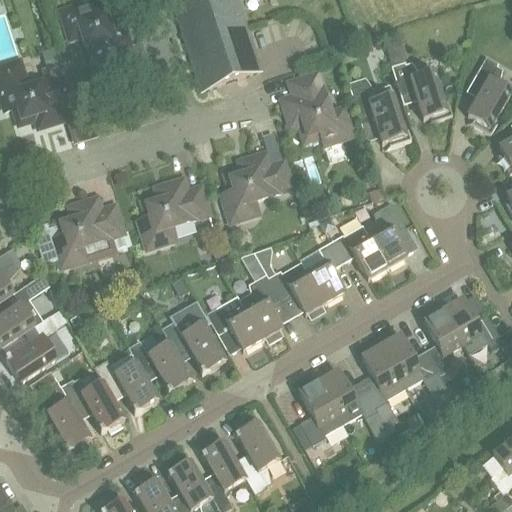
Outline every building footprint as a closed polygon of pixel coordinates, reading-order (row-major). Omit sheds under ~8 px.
[(69,13),(61,15),(64,24),(70,43),(83,39),(99,91),(128,82),(120,55),(131,52),(125,32),(122,24),(116,26),(113,27),(108,10),(117,7),(114,0),(88,0),(87,0),(89,6),(69,13)] [(171,0),(202,95),(260,75),(235,0),(171,0)] [(495,123),(511,97),(499,90),(503,74),(497,70),(498,68),(486,61),(469,91),(481,98),(467,121),(468,121),(466,125),(490,140),(499,125),(495,123)] [(0,70),(0,98),(5,114),(14,112),(19,129),(36,123),(37,126),(39,132),(47,129),(66,123),(62,109),(75,105),(67,79),(63,67),(41,74),(45,86),(28,91),(24,78),(20,65),(0,70)] [(415,100),(417,105),(423,125),(424,124),(425,129),(452,120),(447,105),(444,106),(434,76),(421,81),(412,67),(405,69),(405,67),(391,71),(402,104),(415,100)] [(352,140),(349,131),(343,112),(330,116),(317,77),(290,86),(294,100),(282,104),(291,132),(299,129),(305,145),(322,140),(324,149),(352,140)] [(374,124),(382,149),(383,149),(384,153),(411,145),(406,129),(403,130),(393,101),(377,106),(373,94),(365,96),(361,82),(348,86),(361,128),(374,124)] [(511,144),(499,152),(499,153),(495,155),(509,180),(511,178),(511,144)] [(230,227),(239,224),(258,218),(254,204),(293,192),(284,164),(271,169),(267,156),(239,165),(242,174),(225,179),(230,196),(222,199),(230,227)] [(0,183),(0,192),(10,207),(21,200),(7,179),(0,183)] [(155,192),(157,198),(158,200),(142,206),(147,222),(138,225),(147,253),(175,244),(171,231),(209,219),(201,191),(187,195),(183,183),(155,192)] [(373,206),(384,202),(381,193),(370,196),(373,206)] [(511,197),(506,201),(507,202),(503,204),(511,220),(511,197)] [(115,255),(110,242),(124,237),(115,210),(101,214),(97,202),(69,211),(72,219),(56,225),(57,229),(48,232),(47,227),(32,232),(44,268),(58,263),(61,272),(115,255)] [(377,233),(368,239),(387,273),(406,262),(393,239),(405,232),(391,207),(373,218),(377,233)] [(368,284),(387,273),(368,239),(361,229),(330,247),(343,268),(355,261),(368,284)] [(343,268),(330,247),(318,254),(324,264),(305,275),(325,309),(344,298),(331,275),(343,268)] [(213,252),(217,265),(224,263),(220,250),(213,252)] [(6,256),(0,260),(0,307),(13,298),(6,287),(18,274),(6,256)] [(322,311),(325,309),(305,275),(301,267),(282,278),(280,276),(268,282),(266,279),(280,304),(292,297),(305,320),(307,319),(310,324),(325,316),(322,311)] [(37,282),(44,294),(51,289),(47,276),(37,282)] [(131,279),(128,285),(131,295),(143,292),(138,276),(131,279)] [(239,304),(243,311),(262,345),(265,343),(268,349),(283,341),(280,335),(282,334),(269,311),(280,304),(266,279),(248,289),(251,298),(239,304)] [(34,331),(43,325),(29,304),(36,300),(28,288),(13,298),(0,307),(0,308),(7,319),(0,323),(0,353),(21,340),(34,331)] [(72,294),(63,296),(67,308),(76,306),(72,294)] [(161,333),(170,349),(171,348),(179,363),(190,356),(201,375),(200,376),(202,380),(226,366),(205,330),(210,327),(195,302),(168,317),(174,326),(161,333)] [(462,304),(443,315),(463,349),(481,338),(491,355),(504,348),(487,320),(475,327),(462,304)] [(243,356),(262,345),(243,311),(224,322),(218,311),(205,319),(218,340),(230,333),(243,356)] [(463,349),(443,315),(424,326),(437,349),(425,356),(439,381),(457,370),(453,355),(463,349)] [(49,321),(43,325),(34,331),(21,340),(28,351),(10,363),(9,362),(5,364),(21,387),(56,363),(42,342),(57,332),(49,321)] [(439,381),(425,356),(413,363),(400,340),(381,351),(400,385),(405,393),(424,383),(425,384),(437,377),(439,381)] [(128,352),(137,368),(145,382),(157,375),(168,395),(166,396),(168,399),(192,385),(179,363),(171,348),(170,349),(149,361),(140,345),(128,352)] [(405,393),(400,385),(381,351),(361,362),(374,385),(363,392),(377,417),(375,413),(387,406),(386,404),(405,393)] [(145,382),(137,368),(116,380),(107,364),(94,372),(103,388),(112,401),(123,395),(134,414),(133,415),(134,418),(158,405),(145,382)] [(91,443),(78,421),(61,391),(58,386),(51,376),(30,390),(37,401),(46,394),(57,414),(48,419),(67,453),(65,454),(67,457),(91,443)] [(338,376),(318,387),(338,421),(357,410),(365,424),(377,417),(363,392),(351,398),(338,376)] [(476,390),(484,400),(496,391),(487,381),(476,390)] [(103,388),(91,394),(79,383),(74,386),(73,384),(61,391),(78,421),(89,414),(101,433),(99,434),(101,438),(108,434),(110,437),(121,431),(119,427),(125,424),(112,401),(103,388)] [(342,429),(338,421),(318,387),(299,398),(312,421),(292,433),(304,454),(325,442),(324,440),(342,429)] [(250,463),(238,470),(246,484),(255,500),(267,493),(266,491),(272,488),(267,472),(280,465),(259,428),(235,441),(237,445),(238,444),(250,463)] [(503,499),(511,492),(511,442),(509,445),(511,446),(493,461),(500,471),(491,484),(503,499)] [(224,497),(246,484),(238,470),(225,447),(201,461),(203,464),(205,463),(216,482),(204,489),(213,503),(212,504),(217,511),(233,511),(224,497)] [(200,511),(200,510),(212,504),(213,503),(204,489),(191,466),(167,480),(169,484),(171,483),(182,502),(171,508),(172,511),(200,511)] [(143,511),(172,511),(171,508),(158,486),(134,500),(136,503),(137,502),(143,511)] [(511,492),(503,499),(503,500),(506,497),(511,504),(511,492)] [(9,511),(0,494),(0,511),(9,511)]
